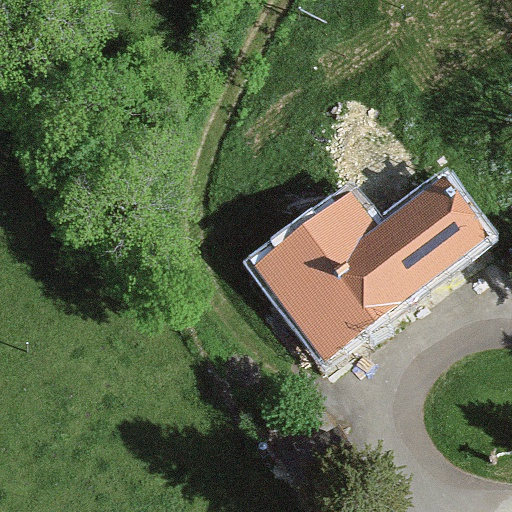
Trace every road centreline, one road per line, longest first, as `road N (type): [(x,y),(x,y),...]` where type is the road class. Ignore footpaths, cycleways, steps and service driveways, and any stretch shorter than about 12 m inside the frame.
road 1 (track): [(376,448),(270,363),(208,290),(193,210),(216,124),(278,0)]
road 2 (unclassified): [(511,317),(450,330),(380,383),(371,401),(376,448),(440,511)]
